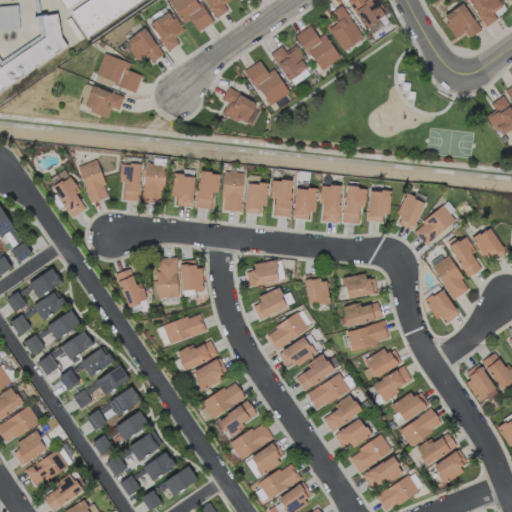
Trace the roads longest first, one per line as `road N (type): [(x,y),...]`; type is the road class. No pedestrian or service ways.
road 1 (residential): [(0,156),(244,511)]
road 2 (residential): [(224,237),(226,310),(350,511)]
road 3 (residential): [(401,257),(287,240),(108,238)]
road 4 (residential): [(401,257),(438,356),(511,509)]
road 5 (residential): [(304,0),(178,97)]
